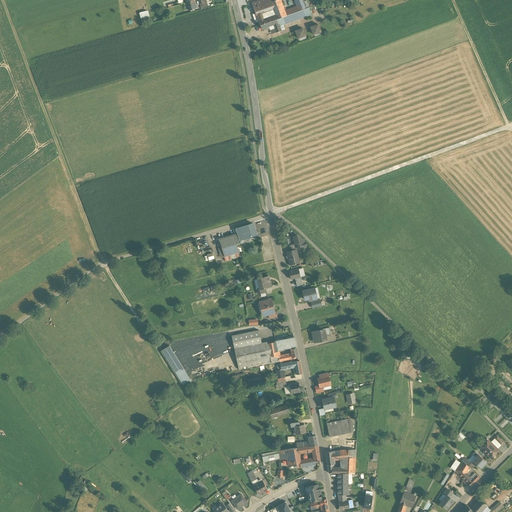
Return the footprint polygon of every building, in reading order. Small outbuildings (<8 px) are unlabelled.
[(194,0),(186,3),(189,10),(196,8),(194,0)] [(271,0),(260,0),(252,3),(256,14),(253,15),(256,22),(259,21),(260,25),(277,19),(286,16),(284,11),(280,0),(276,0),(272,2),(271,0)] [(295,0),(298,7),(284,11),(286,16),(297,12),(306,9),(302,0),(295,0)] [(147,10),(140,12),(143,24),(151,22),(147,10)] [(286,16),(277,19),(279,26),(299,19),(297,12),(286,16)] [(277,19),(260,25),(262,29),(265,28),(266,30),(269,29),(269,27),(273,25),(275,29),(271,30),(272,33),(276,32),(281,31),(279,26),(277,19)] [(318,25),(311,27),(313,34),(321,32),(318,25)] [(303,28),(295,31),(298,38),(305,36),(303,28)] [(253,223),(237,228),(238,234),(240,239),(248,237),(256,234),(253,223)] [(292,246),(295,245),(298,245),(298,243),(300,243),(299,234),(290,235),(292,246)] [(233,236),(219,240),(224,257),(239,253),(236,244),(233,236)] [(296,250),(287,252),(290,265),(300,263),(296,250)] [(298,269),(289,272),(290,279),(294,278),(300,277),(298,269)] [(268,277),(257,279),(259,289),(264,288),(270,287),(268,277)] [(315,288),(302,291),(304,300),(308,299),(308,301),(317,299),(314,289),(315,289),(315,288)] [(270,300),(260,302),(264,315),(269,314),(273,313),(273,312),(270,300)] [(319,300),(311,302),(312,308),(321,306),(319,300)] [(324,329),(311,332),(314,343),(327,340),(326,337),(324,329)] [(258,330),(231,336),(234,348),(261,343),(258,330)] [(294,338),(288,339),(288,342),(284,343),(283,340),(275,342),(277,350),(290,347),(291,348),(296,346),(294,338)] [(261,343),(234,348),(238,370),(271,363),(269,356),(267,344),(267,343),(267,342),(261,343)] [(267,343),(267,344),(269,356),(279,357),(278,356),(277,350),(275,342),(267,343)] [(169,346),(161,351),(183,386),(191,381),(169,346)] [(298,357),(296,346),(291,348),(291,351),(292,354),(283,356),(283,360),(298,357)] [(410,359),(420,367),(422,365),(413,356),(412,355),(404,354),(403,358),(410,359)] [(492,368),(486,362),(481,367),(486,373),(492,368)] [(281,364),(275,365),(275,366),(277,374),(277,378),(284,377),(283,375),(282,369),(281,364)] [(325,377),(318,379),(319,386),(320,387),(322,387),(330,385),(328,376),(325,377)] [(247,379),(246,377),(235,379),(237,387),(243,385),(241,380),(247,379)] [(298,383),(289,384),(289,385),(291,393),(294,392),(294,394),(297,393),(297,392),(300,391),(298,383)] [(354,393),(346,394),(348,404),(356,402),(354,393)] [(329,398),(323,400),(324,408),(324,409),(335,406),(334,398),(334,397),(329,398)] [(286,405),(269,410),(272,419),(289,413),(286,405)] [(351,418),(332,422),(334,436),(354,432),(351,418)] [(297,426),(294,426),(291,427),(292,435),(305,432),(304,424),(297,426)] [(455,437),(460,441),(464,437),(460,432),(455,437)] [(315,435),(308,437),(309,442),(302,443),(303,447),(317,445),(315,435)] [(503,443),(497,436),(494,439),(501,445),(503,443)] [(356,440),(348,440),(348,450),(354,450),(356,450),(356,440)] [(497,449),(489,441),(485,445),(484,444),(480,448),(490,458),(493,455),(493,454),(497,449)] [(303,447),(300,447),(300,453),(313,450),(317,450),(318,450),(317,445),(303,447)] [(292,449),(286,450),(287,457),(289,466),(300,464),(300,461),(298,454),(298,453),(297,448),(292,449)] [(286,450),(279,451),(281,458),(287,457),(286,450)] [(347,450),(339,450),(339,451),(340,459),(341,468),(349,469),(348,458),(347,450)] [(339,451),(326,452),(327,460),(333,459),(340,459),(339,451)] [(476,459),(473,462),(480,468),(486,462),(476,452),(473,455),(476,459)] [(319,460),(318,454),(314,455),(315,458),(300,461),(300,464),(300,467),(315,464),(315,461),(319,460)] [(467,459),(464,462),(471,469),(474,465),(470,461),(467,459)] [(455,471),(460,463),(456,460),(450,468),(455,471)] [(464,462),(462,460),(460,463),(455,470),(462,477),(467,473),(471,469),(464,462)] [(462,477),(455,470),(455,471),(453,472),(457,476),(458,475),(463,480),(464,479),(462,477)] [(448,475),(444,472),(438,482),(442,484),(448,475)] [(183,476),(191,486),(194,483),(187,473),(183,476)] [(463,480),(462,481),(467,486),(469,484),(471,486),(479,477),(476,474),(471,478),(468,475),(464,479),(463,480)] [(412,481),(414,483),(415,481),(408,479),(404,491),(410,494),(413,487),(410,485),(408,484),(409,481),(412,482),(412,481)] [(198,480),(195,482),(204,491),(206,488),(198,480)] [(258,483),(253,485),(258,494),(264,491),(263,490),(266,488),(262,481),(258,483)] [(318,484),(305,487),(310,503),(322,499),(320,493),(321,493),(320,490),(319,490),(318,484)] [(410,494),(404,491),(400,503),(405,505),(412,508),(416,496),(410,494)] [(240,494),(231,501),(237,509),(247,502),(240,494)] [(372,496),(365,495),(364,507),(370,508),(372,496)] [(449,497),(446,495),(439,504),(440,504),(440,505),(441,507),(443,506),(447,509),(453,501),(449,497)] [(310,503),(309,503),(311,509),(321,507),(321,510),(323,510),(328,509),(326,498),(322,499),(310,503)] [(470,509),(472,511),(473,511),(480,511),(487,505),(479,498),(470,509)] [(339,502),(340,509),(349,508),(348,500),(346,501),(339,502)] [(271,511),(291,511),(289,508),(285,501),(270,510),(271,511)] [(490,511),(491,511),(496,511),(504,507),(500,501),(490,509),(490,511)] [(233,511),(235,511),(229,503),(226,506),(231,511),(233,511)]
